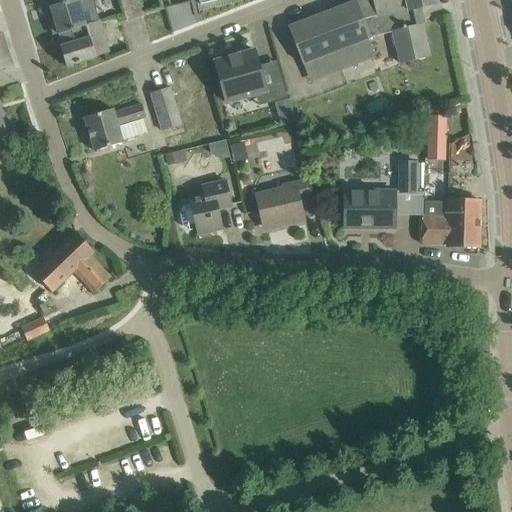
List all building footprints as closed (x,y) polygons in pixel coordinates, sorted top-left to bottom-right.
[(86,24),(99,20),(93,0),(70,0),(50,6),(59,34),(60,34),(71,31),(73,36),(87,32),(85,27),(86,26),(86,24)] [(145,15),(141,0),(120,0),(126,20),(145,15)] [(158,0),(142,0),(145,11),(160,8),(158,0)] [(356,0),(288,27),(303,66),(369,40),(371,39),(371,37),(393,31),(400,64),(430,57),(422,24),(421,24),(417,8),(435,4),(435,5),(436,4),(435,0),(361,0),(357,2),(356,0)] [(71,31),(60,34),(63,45),(60,46),(66,66),(76,64),(80,63),(80,62),(96,58),(96,57),(109,52),(100,20),(99,20),(86,24),(86,26),(85,27),(87,32),(73,36),(71,31)] [(215,61),(226,103),(266,92),(254,50),(215,61)] [(181,125),(170,87),(151,93),(162,131),(181,125)] [(113,109),(84,118),(94,151),(124,142),(123,140),(135,136),(131,123),(144,119),(146,118),(142,105),(114,113),(113,109)] [(429,135),(445,135),(445,119),(429,119),(429,135)] [(247,159),(243,142),(232,144),(236,162),(247,159)] [(185,150),(165,154),(167,165),(187,161),(185,150)] [(416,193),(416,161),(400,161),(400,193),(416,193)] [(295,186),(256,196),(263,227),(287,221),(288,224),(304,220),(299,199),(313,196),(309,180),(295,183),(295,186)] [(231,206),(225,181),(202,186),(204,194),(189,198),(191,204),(184,206),(180,212),(183,226),(189,230),(196,229),(198,235),(222,229),(218,209),(231,206)] [(395,229),(395,192),(345,192),(344,229),(345,229),(345,225),(370,225),(370,229),(395,229)] [(424,201),(424,211),(423,211),(422,245),(479,247),(480,201),(479,201),(478,201),(448,200),(447,215),(443,215),(443,202),(424,201)] [(94,252),(76,232),(33,272),(51,291),(73,271),(94,293),(110,277),(90,255),(94,252)] [(21,328),(27,342),(49,332),(44,318),(21,328)]
